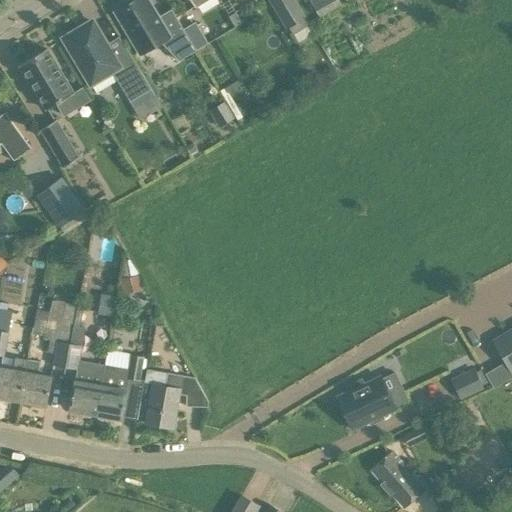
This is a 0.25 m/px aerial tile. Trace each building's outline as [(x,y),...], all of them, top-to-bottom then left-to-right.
[(172,9),(158,17),(147,0),(128,0),(126,2),(128,5),(117,11),(142,53),(161,41),(180,61),(197,50),(172,9)] [(270,0),(288,28),(305,17),(294,0),(270,0)] [(309,0),(318,15),(339,3),(337,0),(309,0)] [(123,43),(111,50),(93,21),(65,38),(92,84),(113,71),(118,80),(121,79),(132,99),(130,100),(131,102),(152,89),(123,41),(122,42),(123,43)] [(48,109),(69,97),(76,109),(91,100),(84,88),(74,93),(48,49),(21,65),(48,109)] [(0,117),(0,143),(2,143),(14,161),(31,149),(6,113),(0,117)] [(76,153),(56,121),(42,129),(62,162),(76,153)] [(64,175),(38,194),(62,226),(87,207),(64,175)] [(0,271),(8,266),(0,254),(0,271)] [(142,279),(131,261),(126,262),(121,283),(142,279)] [(114,315),(119,294),(102,290),(98,311),(114,315)] [(66,367),(72,331),(71,331),(77,304),(51,299),(49,311),(36,308),(32,332),(50,338),(48,351),(54,352),(52,364),(66,367)] [(0,301),(0,328),(7,329),(10,303),(0,301)] [(511,370),(511,328),(493,340),(511,371),(511,370)] [(0,329),(0,355),(4,356),(8,332),(0,329)] [(84,333),(72,331),(66,367),(77,369),(79,369),(80,360),(83,345),(81,345),(84,333)] [(144,357),(130,355),(130,352),(107,348),(104,364),(101,385),(96,414),(121,418),(128,378),(140,380),(144,357)] [(0,395),(20,400),(28,359),(27,359),(28,358),(15,356),(14,358),(2,356),(0,367),(0,395)] [(40,361),(28,359),(20,400),(46,405),(52,375),(38,372),(40,361)] [(70,409),(96,414),(101,385),(104,364),(80,360),(79,369),(77,369),(70,409)] [(482,387),(474,369),(452,379),(460,398),(482,387)] [(195,377),(167,372),(165,384),(151,381),(144,423),(174,429),(181,394),(186,395),(186,406),(207,406),(208,401),(195,377)] [(352,429),(395,408),(380,376),(364,383),(362,378),(347,385),(349,390),(337,396),(352,429)] [(425,487),(392,450),(370,469),(403,506),(425,487)] [(0,492),(20,475),(11,464),(0,473),(0,492)] [(255,511),(260,505),(241,495),(231,511),(255,511)] [(283,511),(267,502),(261,511),(283,511)]
